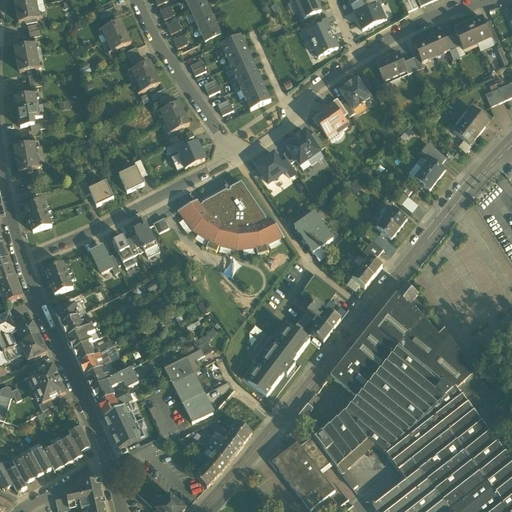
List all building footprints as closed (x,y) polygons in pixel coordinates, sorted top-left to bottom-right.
[(14,0),(17,12),(35,8),(34,1),(37,0),(14,0)] [(187,0),(186,1),(192,16),(207,9),(203,0),(187,0)] [(299,0),(296,2),(301,13),(298,15),(301,21),(321,12),(315,0),(299,0)] [(380,0),(365,7),(367,13),(378,8),(380,7),(384,5),(381,0),(380,0)] [(414,0),(407,0),(402,2),(407,13),(418,8),(414,0)] [(296,2),(291,4),(287,6),(292,17),(298,15),(301,13),(296,2)] [(362,2),(351,7),(354,12),(365,7),(362,2)] [(100,8),(103,13),(114,8),(112,3),(100,8)] [(282,14),(277,5),(271,8),(275,17),(282,14)] [(45,13),(44,6),(35,8),(37,15),(41,14),(45,13)] [(380,7),(378,8),(384,22),(387,21),(380,7)] [(19,24),(23,23),(34,21),(42,19),(41,14),(37,15),(35,8),(17,12),(19,24)] [(116,13),(114,8),(103,13),(105,18),(116,13)] [(160,13),(164,22),(174,17),(170,8),(160,13)] [(362,32),(384,22),(378,8),(367,13),(356,18),(362,32)] [(196,24),(199,30),(214,23),(207,9),(192,16),(196,24)] [(196,24),(192,16),(187,18),(190,26),(196,24)] [(331,17),(319,22),(321,26),(333,22),(331,17)] [(482,18),(468,24),(454,30),(456,34),(461,46),(462,49),(476,43),(483,41),(483,42),(491,39),(490,36),(485,24),(482,18)] [(105,35),(108,41),(125,34),(120,22),(103,30),(105,35)] [(485,24),(490,36),(495,33),(490,22),(485,24)] [(166,27),(171,37),(181,32),(177,23),(166,27)] [(221,38),(214,23),(199,30),(206,45),(221,38)] [(304,35),(307,34),(320,28),(318,23),(301,30),(304,35)] [(319,58),(338,50),(327,25),(320,28),(307,34),(308,34),(315,50),(319,58)] [(28,28),(29,34),(40,32),(39,26),(28,28)] [(42,38),(40,32),(29,34),(30,40),(42,38)] [(491,39),(494,44),(499,42),(495,33),(490,36),(491,39)] [(130,45),(125,34),(108,41),(111,48),(113,53),(130,45)] [(315,50),(308,34),(304,36),(311,52),(315,50)] [(442,34),(428,40),(414,46),(418,57),(422,65),(428,62),(428,61),(436,57),(449,51),(444,39),(442,34)] [(456,34),(450,37),(444,39),(449,51),(455,49),(461,46),(456,34)] [(98,38),(101,44),(108,41),(105,35),(101,37),(98,38)] [(173,42),(177,51),(188,46),(183,37),(173,42)] [(221,47),(226,58),(246,49),(241,38),(221,47)] [(494,44),(491,39),(483,42),(483,41),(476,43),(481,53),(495,47),(494,44)] [(104,51),(107,50),(111,48),(108,41),(101,44),(104,51)] [(15,49),(18,61),(36,58),(35,51),(39,50),(38,45),(15,49)] [(455,49),(459,59),(465,56),(462,49),(461,46),(455,49)] [(510,66),(502,48),(497,50),(504,68),(510,66)] [(126,54),(128,59),(139,54),(136,49),(126,54)] [(246,49),(226,58),(231,69),(251,60),(246,49)] [(460,60),(459,59),(455,49),(449,51),(454,62),(460,60)] [(141,60),(139,54),(128,59),(131,65),(141,60)] [(380,76),(383,84),(384,84),(399,78),(407,74),(403,64),(399,54),(375,65),(380,76)] [(418,57),(413,59),(418,71),(424,69),(422,65),(418,57)] [(38,65),(36,58),(18,61),(20,74),(43,69),(42,64),(38,65)] [(408,76),(418,71),(413,59),(403,64),(407,74),(408,76)] [(251,60),(231,69),(236,80),(256,70),(251,60)] [(134,76),(137,83),(154,75),(149,63),(132,71),(134,76)] [(190,68),(193,73),(204,68),(201,63),(190,68)] [(91,73),(88,66),(79,71),(82,77),(91,73)] [(204,68),(193,73),(195,78),(206,73),(204,68)] [(256,70),(236,80),(240,90),(261,81),(256,70)] [(160,86),(154,75),(137,83),(140,89),(142,94),(160,86)] [(28,77),(29,84),(41,82),(40,76),(28,77)] [(374,78),(379,89),(385,86),(384,84),(383,84),(380,76),(374,78)] [(384,84),(385,86),(387,91),(402,84),(399,78),(384,84)] [(496,82),(500,89),(504,87),(505,87),(502,79),(496,82)] [(261,81),(240,90),(245,101),(266,92),(261,81)] [(353,111),(359,107),(359,108),(364,104),(364,103),(370,99),(357,81),(352,85),(351,84),(346,88),(346,89),(341,93),(345,99),(353,111)] [(42,88),(41,82),(29,84),(31,90),(42,88)] [(204,87),(207,93),(218,88),(215,82),(204,87)] [(289,82),(283,85),(286,91),(293,88),(289,82)] [(497,89),(494,82),(488,85),(491,92),(497,89)] [(500,89),(498,90),(504,103),(510,100),(504,87),(500,89)] [(218,88),(207,93),(209,98),(220,93),(218,88)] [(155,95),(158,102),(168,97),(165,90),(155,95)] [(498,90),(492,92),(498,105),(504,103),(498,90)] [(266,92),(245,101),(250,112),(271,103),(266,92)] [(491,108),(498,105),(492,92),(485,95),(491,108)] [(36,108),(35,101),(34,95),(15,99),(17,111),(36,108)] [(150,103),(146,96),(140,98),(144,106),(150,103)] [(170,101),(168,97),(158,102),(160,106),(170,101)] [(345,99),(339,103),(347,115),(350,118),(355,114),(353,111),(345,99)] [(330,105),(332,107),(341,119),(347,115),(339,103),(337,100),(330,105)] [(69,102),(59,104),(60,113),(71,111),(69,102)] [(218,107),(220,113),(231,108),(229,102),(218,107)] [(163,117),(166,124),(184,116),(179,104),(161,112),(163,117)] [(368,109),(364,104),(359,108),(359,107),(353,111),(355,114),(357,117),(368,109)] [(33,121),(38,120),(37,115),(41,114),(44,114),(42,107),(36,108),(17,111),(19,123),(33,121)] [(348,129),(341,119),(332,107),(327,111),(326,110),(321,113),(322,114),(314,120),(328,139),(337,133),(339,136),(348,129)] [(231,108),(220,113),(223,118),(234,113),(231,108)] [(470,117),(465,123),(460,129),(458,128),(453,133),(464,142),(470,147),(480,135),(489,123),(473,109),(468,115),(470,117)] [(189,127),(184,116),(166,124),(169,130),(171,135),(189,127)] [(34,127),(34,126),(33,121),(19,123),(20,129),(31,127),(34,127)] [(47,130),(46,124),(34,126),(34,127),(31,127),(32,133),(40,132),(47,130)] [(413,134),(408,130),(400,139),(405,143),(413,134)] [(181,137),(183,143),(194,138),(191,132),(181,137)] [(286,148),(289,152),(296,162),(300,167),(308,162),(311,166),(322,158),(320,154),(319,153),(309,138),(306,134),(300,139),(299,138),(293,143),(286,148)] [(315,134),(309,138),(319,153),(325,149),(315,134)] [(169,140),(173,148),(180,144),(177,137),(169,140)] [(471,148),(470,147),(464,142),(458,148),(466,154),(471,148)] [(186,148),(183,143),(180,144),(173,148),(167,150),(169,156),(186,148)] [(15,148),(17,161),(35,157),(34,150),(38,150),(37,144),(15,148)] [(438,162),(442,165),(446,160),(428,145),(421,153),(427,158),(436,165),(438,162)] [(185,171),(205,162),(201,153),(200,153),(196,146),(178,154),(181,162),(184,169),(185,171)] [(42,149),(38,150),(34,150),(35,157),(43,156),(42,149)] [(290,166),(296,162),(289,152),(283,156),(287,161),(290,166)] [(44,163),(43,156),(35,157),(37,165),(41,164),(44,163)] [(274,156),(256,168),(267,184),(267,183),(268,185),(273,182),(286,174),(280,165),(274,156)] [(37,165),(35,157),(17,161),(19,173),(42,169),(41,164),(37,165)] [(427,164),(423,170),(438,182),(445,172),(440,168),(436,165),(427,158),(424,162),(427,164)] [(416,165),(423,170),(427,164),(424,162),(421,159),(416,165)] [(287,161),(280,165),(286,174),(290,180),(297,175),(290,166),(287,161)] [(147,177),(141,162),(134,165),(136,169),(141,179),(147,177)] [(177,173),(184,169),(181,162),(174,166),(177,173)] [(308,162),(300,167),(303,172),(311,166),(308,162)] [(423,170),(416,165),(408,175),(412,177),(415,173),(418,176),(423,170)] [(119,177),(127,195),(144,187),(141,179),(136,169),(119,177)] [(412,177),(415,180),(424,187),(430,192),(438,182),(423,170),(418,176),(415,173),(412,177)] [(399,173),(391,172),(389,179),(398,181),(399,173)] [(422,189),(424,187),(415,180),(413,182),(422,189)] [(362,188),(354,182),(349,189),(357,195),(362,188)] [(85,183),(79,186),(84,198),(91,196),(89,191),(85,183)] [(203,205),(200,207),(207,216),(222,226),(239,230),(256,228),(267,223),(266,220),(241,183),(229,190),(230,191),(227,193),(227,191),(202,204),(203,205)] [(106,184),(89,191),(91,196),(97,208),(114,201),(106,184)] [(26,189),(29,199),(40,195),(37,185),(26,189)] [(400,207),(402,206),(408,198),(404,195),(397,204),(400,207)] [(412,214),(419,206),(408,198),(402,206),(412,214)] [(30,224),(33,234),(52,229),(44,202),(25,208),(28,219),(27,219),(29,224),(30,224)] [(272,221),(267,223),(256,228),(239,230),(222,226),(207,216),(200,207),(197,202),(177,212),(178,213),(179,213),(193,231),(193,232),(194,231),(209,241),(206,248),(216,253),(219,246),(237,250),(237,251),(237,250),(256,248),(258,255),(269,252),(267,245),(282,238),(283,239),(284,239),(272,221)] [(389,213),(384,219),(399,230),(407,221),(401,216),(398,213),(389,206),(386,210),(389,213)] [(379,214),(384,219),(389,213),(386,210),(384,209),(379,214)] [(314,214),(295,228),(299,234),(301,233),(305,238),(303,240),(307,245),(309,244),(312,248),(310,250),(313,254),(314,254),(323,247),(333,241),(314,214)] [(153,225),(158,235),(169,230),(164,219),(153,225)] [(391,240),(399,230),(384,219),(380,224),(377,222),(373,226),(382,233),(385,235),(391,240)] [(145,252),(146,254),(157,248),(147,227),(141,230),(140,230),(135,232),(137,236),(145,252)] [(137,236),(131,239),(139,255),(145,252),(137,236)] [(113,243),(123,265),(134,259),(133,258),(125,241),(123,237),(113,243)] [(133,258),(139,255),(131,239),(125,241),(133,258)] [(375,244),(383,251),(387,246),(379,240),(375,244)] [(374,262),(383,251),(375,244),(373,242),(363,253),(370,258),(369,258),(374,262)] [(0,263),(9,260),(3,245),(0,246),(0,263)] [(323,247),(314,254),(319,262),(329,255),(323,247)] [(102,275),(112,270),(107,259),(102,248),(91,253),(102,275)] [(160,254),(157,248),(146,254),(148,259),(160,254)] [(113,256),(107,259),(112,270),(114,275),(120,273),(113,256)] [(355,265),(360,270),(361,269),(373,279),(382,268),(374,262),(369,258),(364,265),(359,261),(355,265)] [(137,265),(134,259),(123,265),(126,270),(137,265)] [(0,263),(0,287),(16,281),(9,260),(0,263)] [(51,288),(54,298),(73,291),(64,266),(45,272),(49,282),(48,283),(50,288),(51,288)] [(365,290),(373,279),(361,269),(360,270),(352,280),(360,287),(365,290)] [(346,286),(353,292),(357,287),(359,289),(360,287),(352,280),(351,280),(346,286)] [(23,299),(16,281),(0,287),(0,294),(1,297),(4,306),(23,299)] [(155,282),(145,287),(149,295),(159,290),(155,282)] [(396,296),(410,307),(413,304),(418,297),(418,296),(405,286),(396,296)] [(353,292),(360,297),(363,292),(359,289),(357,287),(353,292)] [(334,467),(337,470),(344,463),(368,442),(375,448),(384,456),(404,482),(374,505),(372,506),(372,509),(373,511),(451,511),(460,505),(465,511),(511,511),(511,465),(489,436),(467,406),(455,392),(473,375),(444,332),(439,338),(431,328),(422,318),(422,319),(420,316),(410,307),(396,296),(330,377),(357,399),(345,413),(315,439),(314,437),(312,439),(313,439),(332,464),(334,467)] [(68,303),(71,308),(74,306),(75,307),(81,304),(83,303),(80,297),(73,301),(73,300),(68,303)] [(336,304),(330,299),(325,306),(331,311),(336,304)] [(307,313),(313,307),(305,301),(300,308),(307,313)] [(212,313),(205,303),(198,308),(204,317),(212,313)] [(307,313),(310,315),(315,319),(332,332),(341,321),(340,320),(334,316),(317,303),(313,307),(307,313)] [(87,316),(81,304),(75,307),(78,313),(77,314),(80,319),(87,316)] [(415,305),(413,304),(410,307),(420,316),(422,319),(422,318),(427,313),(416,304),(415,305)] [(56,316),(62,329),(78,320),(80,319),(77,314),(78,313),(75,307),(74,306),(71,308),(56,316)] [(334,316),(340,320),(346,312),(340,307),(334,316)] [(307,313),(302,319),(305,321),(307,319),(310,315),(307,313)] [(310,321),(314,324),(315,323),(314,321),(315,319),(310,315),(307,319),(310,321)] [(184,325),(180,318),(175,321),(179,328),(184,325)] [(0,322),(0,339),(8,337),(15,333),(9,319),(0,322)] [(307,319),(305,321),(302,319),(297,325),(300,327),(303,330),(310,321),(307,319)] [(332,332),(315,319),(314,321),(315,323),(314,324),(317,327),(312,334),(323,343),(332,332)] [(67,341),(89,330),(86,324),(81,326),(78,320),(62,329),(67,341)] [(93,320),(86,324),(89,330),(92,329),(96,327),(93,320)] [(431,328),(439,338),(444,332),(437,322),(431,328)] [(192,323),(186,327),(189,333),(195,329),(192,323)] [(242,380),(248,384),(291,328),(285,323),(273,339),(271,338),(252,362),(254,364),(242,380)] [(19,347),(20,347),(39,338),(33,324),(26,328),(24,324),(15,328),(21,341),(23,345),(19,347)] [(303,330),(300,327),(297,325),(296,325),(294,329),(301,335),(304,331),(303,330)] [(245,341),(252,347),(264,333),(257,327),(245,341)] [(291,328),(248,384),(267,399),(284,376),(287,378),(295,367),(293,364),(310,342),(291,328)] [(67,341),(73,354),(91,345),(92,344),(92,343),(87,342),(88,339),(95,335),(92,329),(89,330),(67,341)] [(206,344),(208,346),(217,335),(212,331),(205,340),(207,343),(206,344)] [(99,341),(95,335),(88,339),(87,342),(92,343),(92,344),(99,341)] [(14,350),(8,337),(0,339),(0,346),(4,355),(14,350)] [(39,338),(20,347),(25,357),(28,364),(34,361),(34,362),(41,358),(47,355),(39,338)] [(198,349),(206,344),(207,343),(205,340),(204,339),(195,344),(198,349)] [(105,346),(108,352),(113,349),(111,343),(105,346)] [(201,353),(204,358),(213,353),(209,348),(208,346),(206,344),(198,349),(201,353)] [(99,357),(99,356),(97,352),(97,353),(93,356),(90,349),(92,348),(91,345),(73,354),(79,367),(99,357)] [(99,350),(97,352),(99,356),(105,353),(108,352),(105,346),(99,350)] [(195,352),(191,346),(185,350),(188,356),(195,352)] [(8,365),(25,357),(20,347),(19,347),(19,348),(14,350),(4,355),(3,355),(8,364),(8,365)] [(115,352),(107,356),(112,366),(120,361),(115,352)] [(99,356),(99,357),(102,363),(97,365),(100,372),(110,367),(112,366),(107,356),(105,353),(99,356)] [(200,353),(186,361),(189,366),(196,362),(204,358),(201,353),(200,353)] [(79,367),(85,380),(100,372),(97,365),(102,363),(99,357),(79,367)] [(194,376),(189,366),(186,361),(164,372),(172,387),(192,377),(194,376)] [(189,366),(194,376),(201,372),(196,362),(189,366)] [(107,377),(113,373),(110,367),(100,372),(104,380),(107,378),(107,377)] [(42,406),(50,403),(58,399),(65,395),(53,368),(30,379),(42,406)] [(91,393),(110,382),(108,377),(107,378),(104,380),(100,372),(85,380),(91,393)] [(91,393),(98,407),(113,399),(114,398),(111,391),(125,384),(129,391),(139,386),(137,383),(131,372),(117,379),(110,382),(91,393)] [(107,377),(107,378),(108,377),(110,382),(117,379),(115,373),(113,373),(107,377)] [(510,418),(473,375),(455,392),(467,406),(489,436),(510,418)] [(203,397),(192,377),(172,387),(182,407),(203,397)] [(1,391),(0,394),(0,397),(11,401),(14,399),(12,393),(10,390),(7,389),(1,391)] [(17,391),(12,393),(14,399),(17,404),(22,402),(17,391)] [(129,397),(133,405),(139,402),(135,394),(129,397)] [(308,405),(312,408),(320,399),(315,395),(308,405)] [(0,422),(4,424),(11,401),(0,397),(0,422)] [(119,406),(117,407),(120,412),(125,409),(130,406),(133,405),(129,397),(118,403),(119,406)] [(213,416),(203,397),(182,407),(192,426),(213,416)] [(104,420),(120,412),(117,407),(116,404),(113,399),(98,407),(104,420)] [(39,407),(43,415),(45,413),(53,409),(50,403),(42,406),(39,407)] [(297,418),(301,424),(313,409),(312,408),(308,405),(298,417),(297,418)] [(125,409),(131,421),(135,419),(132,415),(134,414),(130,406),(125,409)] [(45,414),(48,419),(59,413),(56,408),(45,414)] [(104,420),(109,432),(131,421),(125,409),(120,412),(104,420)] [(40,423),(48,419),(45,414),(37,418),(40,423)] [(131,421),(137,434),(140,432),(135,419),(131,421)] [(232,432),(229,436),(243,447),(252,436),(230,419),(225,426),(232,432)] [(137,434),(131,421),(109,432),(115,445),(137,434)] [(216,433),(219,435),(222,431),(215,425),(209,427),(216,433)] [(70,435),(72,439),(80,453),(82,452),(85,453),(91,449),(84,435),(81,429),(70,435)] [(235,457),(243,447),(229,436),(222,431),(219,435),(227,442),(222,448),(235,457)] [(141,433),(140,432),(137,434),(140,442),(146,440),(142,432),(141,433)] [(211,439),(213,440),(222,448),(227,442),(219,435),(216,433),(211,439)] [(140,442),(137,434),(115,445),(118,452),(140,442)] [(50,444),(53,449),(62,444),(59,439),(50,444)] [(72,439),(62,444),(72,462),(75,460),(77,462),(83,459),(80,453),(72,439)] [(319,473),(332,464),(313,439),(300,449),(297,445),(273,464),(274,466),(309,511),(310,511),(335,493),(322,477),(319,473)] [(206,450),(215,457),(222,448),(213,440),(209,446),(206,450)] [(344,463),(351,470),(375,448),(368,442),(344,463)] [(62,444),(53,449),(63,467),(65,466),(68,467),(73,464),(72,462),(62,444)] [(29,450),(33,456),(42,451),(39,445),(29,450)] [(235,457),(222,448),(215,457),(228,467),(235,457)] [(53,449),(44,454),(53,471),(54,472),(56,471),(59,472),(64,469),(63,467),(53,449)] [(20,456),(23,461),(33,456),(29,450),(20,456)] [(42,451),(33,456),(42,474),(45,473),(48,474),(53,471),(44,454),(42,451)] [(209,461),(203,455),(200,460),(206,465),(209,461)] [(33,456),(23,461),(34,481),(44,476),(42,474),(33,456)] [(220,477),(228,467),(215,457),(211,462),(208,466),(220,477)] [(14,466),(16,470),(25,486),(34,481),(23,461),(14,466)] [(351,470),(344,463),(337,470),(342,477),(348,472),(351,470)] [(319,473),(322,477),(334,467),(332,464),(319,473)] [(207,491),(220,477),(208,466),(204,471),(201,468),(197,473),(199,475),(195,480),(207,491)] [(0,488),(1,488),(4,493),(14,487),(7,475),(2,467),(0,468),(0,488)] [(27,489),(25,486),(16,470),(7,475),(14,487),(18,495),(27,489)] [(348,472),(342,477),(353,492),(359,488),(348,472)] [(105,511),(100,487),(98,487),(97,483),(87,485),(88,489),(76,492),(76,495),(66,497),(66,500),(68,508),(69,507),(75,506),(76,510),(80,509),(81,511),(105,511)] [(157,511),(185,511),(170,498),(167,502),(165,500),(161,504),(163,506),(157,511)] [(56,503),(57,511),(69,511),(69,507),(68,508),(66,500),(56,503)]
